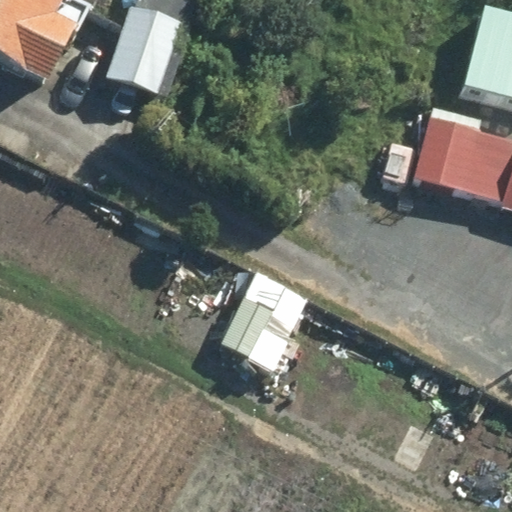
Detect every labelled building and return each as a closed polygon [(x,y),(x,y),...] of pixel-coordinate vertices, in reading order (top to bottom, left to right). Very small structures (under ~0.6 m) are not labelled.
[(0,0),(0,79),(40,101),(69,45),(47,34),(64,0),(0,0)] [(136,0),(99,84),(146,104),(192,0),(136,0)] [(511,148),(431,123),(421,157),(389,147),(378,181),(410,191),(511,223),(511,148)] [(266,161),(245,198),(282,219),(304,182),(266,161)] [(316,322),(294,362),(340,387),(362,348),(316,322)]
